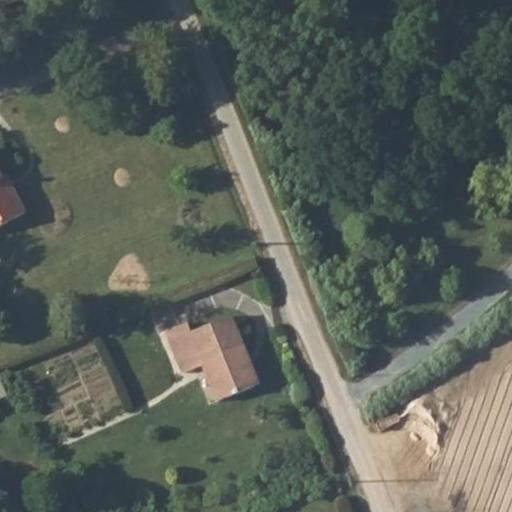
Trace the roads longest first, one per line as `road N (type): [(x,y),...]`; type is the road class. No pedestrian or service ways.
road 1 (unclassified): [(379,511),(178,0)]
road 2 (unknown): [(347,429),(466,362),(511,324)]
